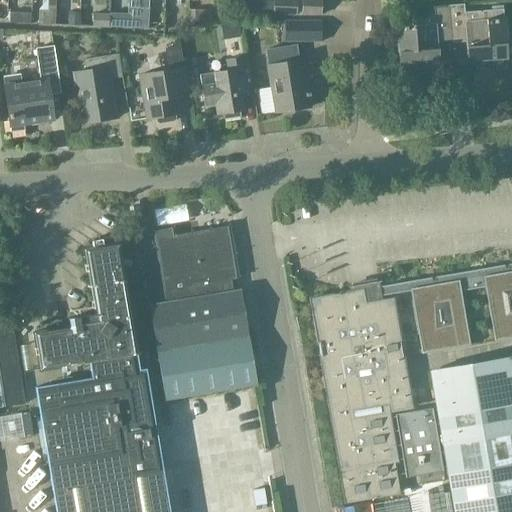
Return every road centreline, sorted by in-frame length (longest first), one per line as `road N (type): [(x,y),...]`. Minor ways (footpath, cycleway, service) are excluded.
road 1 (unclassified): [(301,511),(247,174)]
road 2 (unclassified): [(0,185),(247,174)]
road 3 (unclassified): [(363,164),(511,154)]
